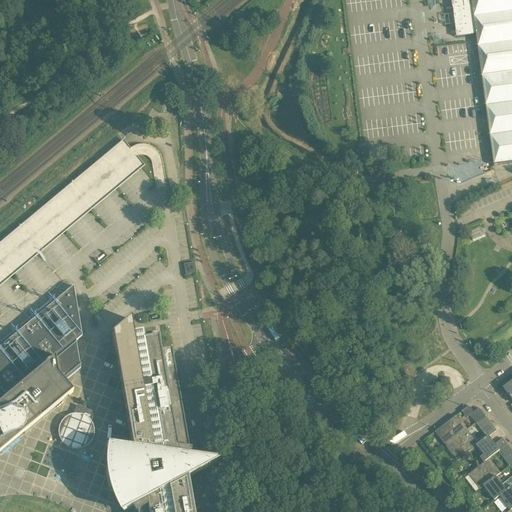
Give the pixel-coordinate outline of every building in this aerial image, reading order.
[(476,35),(478,50),(483,86),(494,163),(511,160),(511,0),(459,0),(452,1),(454,19),(457,37),(476,35)] [(475,240),(486,235),(482,225),(470,230),(475,240)] [(319,227),(303,232),(307,246),(324,241),(319,227)] [(185,275),(196,274),(196,273),(194,263),(184,264),(185,275)] [(0,453),(73,393),(64,383),(80,369),(75,342),(82,336),(73,286),(0,347),(0,453)] [(192,511),(187,478),(191,476),(223,455),(200,451),(191,450),(188,450),(171,350),(160,352),(158,337),(144,340),(142,330),(132,332),(130,319),(112,334),(132,449),(113,446),(112,450),(112,454),(112,458),(112,462),(112,466),(112,471),(113,476),(113,479),(114,485),(115,486),(116,490),(117,493),(118,497),(119,500),(121,504),(123,508),(124,511),(131,508),(133,511),(192,511)] [(511,400),(511,381),(503,388),(511,400)] [(470,416),(476,424),(485,416),(479,408),(474,412),(469,406),(462,412),(467,418),(470,416)] [(59,427),(58,432),(59,437),(62,438),(61,441),(66,443),(65,445),(75,449),(76,447),(81,449),(82,446),(85,447),(89,444),(92,439),(94,435),(94,429),(92,424),(91,422),(93,416),(84,413),(83,415),(80,414),(74,414),(69,415),(65,418),(61,422),(59,427)] [(467,431),(456,416),(435,432),(446,447),(467,431)] [(492,434),(496,431),(490,422),(481,430),(484,434),(489,430),(492,434)] [(478,444),(467,431),(446,447),(458,461),(476,446),(478,445),(478,444)] [(500,451),(507,445),(503,439),(495,445),(489,437),(489,436),(487,438),(478,444),(478,445),(476,446),(484,456),(480,459),(484,463),(487,460),(489,459),(498,452),(500,451)] [(511,463),(511,450),(511,451),(503,458),(509,466),(511,463)] [(489,459),(487,460),(484,463),(468,475),(479,490),(483,487),(496,477),(500,473),(489,459)] [(507,491),(511,487),(511,486),(511,477),(502,485),(496,477),(483,487),(494,501),(500,497),(499,496),(507,491)] [(511,509),(511,486),(511,487),(507,491),(499,496),(500,497),(510,510),(511,509)]
